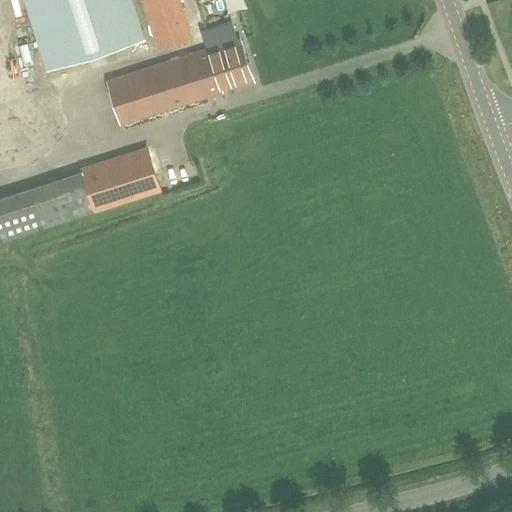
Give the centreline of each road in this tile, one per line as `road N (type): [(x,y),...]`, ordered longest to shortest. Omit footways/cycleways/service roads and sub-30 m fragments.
road 1 (unclassified): [(359,511),(511,468)]
road 2 (tertiary): [(491,127),(441,0)]
